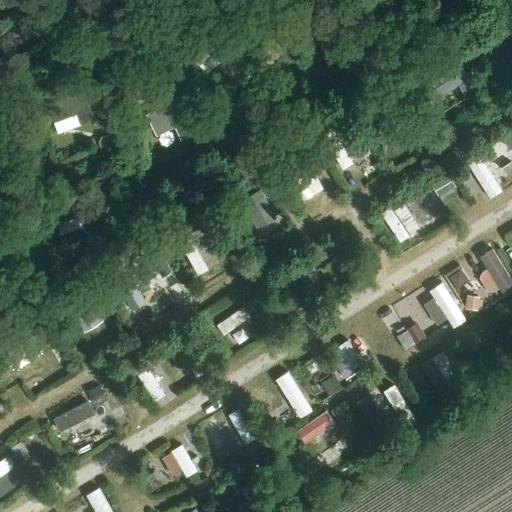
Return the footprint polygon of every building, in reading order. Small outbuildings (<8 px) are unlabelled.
[(511,20),(498,28),(511,51),(511,20)] [(465,44),(455,50),(460,57),(469,51),(465,44)] [(350,47),(325,53),(332,84),(357,78),(350,47)] [(422,80),(434,100),(468,79),(456,59),(422,80)] [(459,86),(466,98),(477,92),(469,80),(459,86)] [(47,107),(53,121),(77,111),(80,119),(94,114),(85,92),(47,107)] [(182,138),(196,131),(181,98),(148,114),(155,129),(173,120),(182,138)] [(391,101),(375,111),(389,134),(405,124),(391,101)] [(206,125),(212,138),(226,131),(220,118),(206,125)] [(358,122),(350,127),(353,132),(361,128),(358,122)] [(511,149),(511,131),(502,138),(510,151),(511,149)] [(475,151),(464,158),(487,195),(498,188),(475,151)] [(309,161),(305,153),(294,160),(298,167),(309,161)] [(271,167),(259,173),(269,192),(281,186),(271,167)] [(448,173),(431,182),(439,196),(455,186),(448,173)] [(242,199),(257,227),(276,217),(261,189),(242,199)] [(392,204),(378,213),(402,250),(416,241),(392,204)] [(65,252),(105,239),(99,221),(59,235),(65,252)] [(199,270),(220,261),(205,226),(184,235),(199,270)] [(165,231),(154,237),(158,244),(160,248),(171,243),(165,231)] [(151,238),(141,244),(148,256),(158,250),(151,238)] [(336,244),(328,249),(335,260),(343,255),(336,244)] [(511,279),(491,246),(477,255),(503,294),(511,288),(511,279)] [(57,281),(68,269),(53,255),(42,267),(57,281)] [(446,285),(425,299),(437,319),(448,312),(454,322),(465,315),(446,285)] [(86,289),(66,301),(83,332),(103,320),(86,289)] [(258,295),(247,302),(252,310),(263,303),(258,295)] [(480,296),(467,295),(465,308),(478,310),(480,296)] [(245,308),(219,325),(226,336),(252,319),(245,308)] [(425,333),(417,322),(405,330),(413,341),(425,333)] [(0,341),(11,359),(35,342),(24,325),(0,341)] [(492,326),(475,337),(485,353),(502,342),(492,326)] [(349,341),(333,351),(351,380),(367,370),(349,341)] [(442,343),(424,355),(452,396),(470,385),(442,343)] [(148,363),(134,371),(156,407),(170,399),(148,363)] [(340,390),(332,376),(322,383),(330,396),(340,390)] [(286,377),(270,387),(291,419),(306,409),(286,377)] [(100,385),(89,390),(95,404),(107,399),(100,385)] [(385,386),(360,404),(375,425),(400,407),(385,386)] [(429,391),(419,397),(428,413),(439,407),(429,391)] [(100,408),(67,419),(71,431),(104,421),(100,408)] [(225,434),(235,450),(255,437),(238,411),(227,418),(234,429),(225,434)] [(335,416),(320,425),(336,450),(351,440),(335,416)] [(275,420),(268,425),(275,435),(282,430),(275,420)] [(172,452),(187,478),(199,472),(184,446),(172,452)] [(24,448),(15,454),(20,462),(29,455),(24,448)] [(204,471),(207,476),(217,471),(211,462),(206,465),(204,471)] [(243,479),(225,490),(237,511),(262,511),(263,511),(243,479)] [(112,511),(101,489),(88,496),(96,511),(112,511)]
